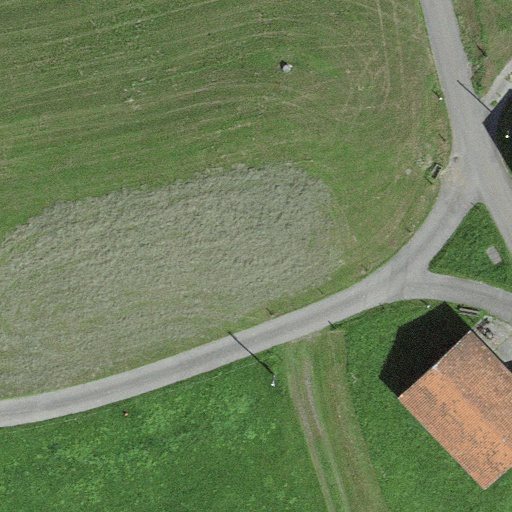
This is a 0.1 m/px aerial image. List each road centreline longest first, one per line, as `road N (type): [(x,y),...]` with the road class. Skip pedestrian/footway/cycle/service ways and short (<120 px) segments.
road 1 (track): [(0,420),(37,416),(311,320),(399,279),(448,218),(496,101),(511,82)]
road 2 (track): [(437,0),(477,153),(511,222)]
